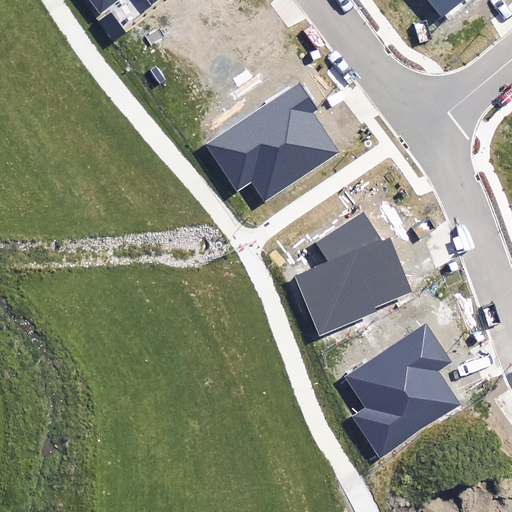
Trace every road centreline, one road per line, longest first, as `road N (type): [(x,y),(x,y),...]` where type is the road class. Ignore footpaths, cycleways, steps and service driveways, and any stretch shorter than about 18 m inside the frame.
road 1 (residential): [(511,328),(454,172),(430,132)]
road 2 (residential): [(430,132),(326,0)]
